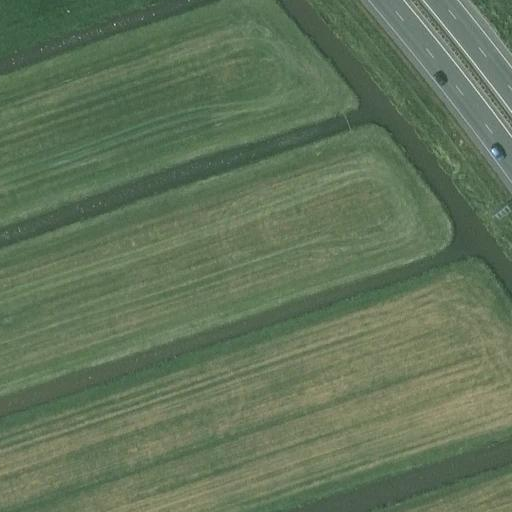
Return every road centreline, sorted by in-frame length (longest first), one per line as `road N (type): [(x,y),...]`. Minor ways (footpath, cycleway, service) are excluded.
road 1 (trunk): [(378,0),(511,168)]
road 2 (trunk): [(511,95),(437,0)]
